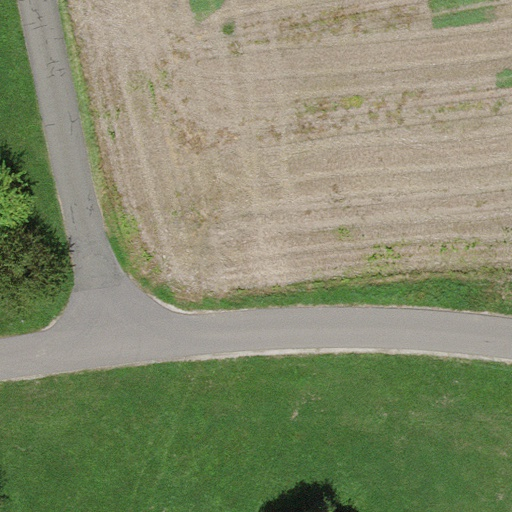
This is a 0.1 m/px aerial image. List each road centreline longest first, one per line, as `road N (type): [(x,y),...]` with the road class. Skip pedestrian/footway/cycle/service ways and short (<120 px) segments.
road 1 (residential): [(114,351),(313,334),(511,344)]
road 2 (unclassified): [(33,0),(84,250),(114,351)]
